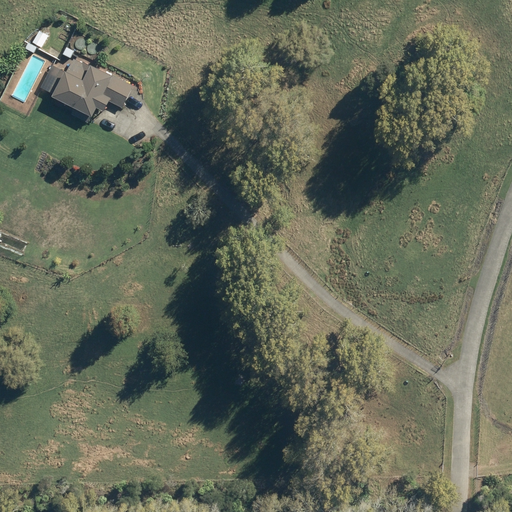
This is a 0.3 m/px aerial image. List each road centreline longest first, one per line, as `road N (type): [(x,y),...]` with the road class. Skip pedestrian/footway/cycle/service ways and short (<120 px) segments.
road 1 (unknown): [(458,367),(326,295),(120,106)]
road 2 (residential): [(511,217),(451,387),(451,511)]
